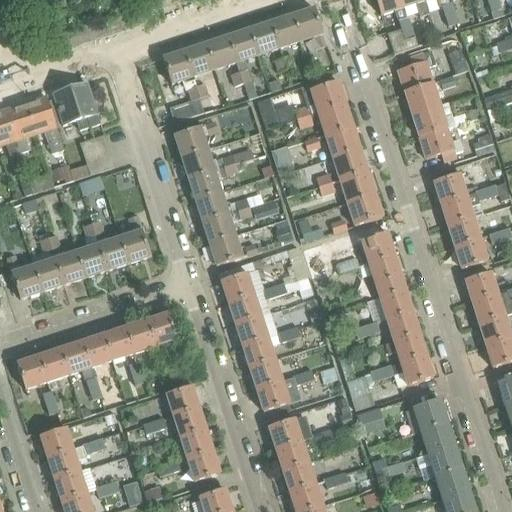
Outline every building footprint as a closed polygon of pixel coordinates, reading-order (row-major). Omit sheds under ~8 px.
[(122,5),(120,0),(103,0),(100,1),(103,12),(122,5)] [(400,33),(411,29),(407,19),(406,20),(402,10),(399,0),(373,0),(380,18),(393,13),(397,24),(397,23),(400,33)] [(422,0),(399,0),(402,10),(415,6),(419,19),(428,16),(424,3),(422,0)] [(445,19),(456,15),(453,5),(451,5),(448,0),(422,0),(424,3),(433,0),(436,0),(439,9),(441,8),(445,19)] [(502,10),(499,0),(489,4),(492,13),(502,10)] [(504,18),(502,10),(492,13),(495,21),(504,18)] [(292,19),(299,40),(313,36),(318,51),(326,48),(314,11),(292,19)] [(445,19),(448,29),(459,25),(456,15),(445,19)] [(299,40),(292,19),(271,25),(279,51),(288,48),(286,44),(299,40)] [(279,51),(271,25),(249,33),(256,54),(270,50),(271,53),(279,51)] [(400,33),(404,43),(414,40),(411,29),(400,33)] [(243,59),(256,54),(249,33),(228,39),(235,61),(240,74),(244,86),(251,83),(243,59)] [(400,33),(387,37),(393,57),(417,49),(414,40),(404,43),(400,33)] [(213,68),(235,61),(228,39),(206,46),(213,68)] [(507,42),(497,46),(501,56),(511,52),(507,42)] [(201,77),(200,73),(213,68),(206,46),(185,54),(192,75),(193,79),(201,77)] [(449,56),(456,78),(469,73),(462,51),(449,56)] [(185,54),(162,61),(171,87),(182,83),(185,93),(187,92),(191,104),(200,101),(196,89),(193,79),(192,75),(185,54)] [(432,86),(427,70),(434,67),(430,54),(409,61),(412,69),(397,74),(404,95),(432,86)] [(291,57),(283,60),(286,72),(295,69),(291,57)] [(283,60),(274,63),(278,74),(286,72),(283,60)] [(456,78),(453,79),(456,87),(473,82),(469,73),(456,78)] [(240,74),(231,77),(235,89),(244,86),(240,74)] [(453,79),(432,86),(404,95),(412,117),(439,109),(435,97),(443,94),(442,92),(456,87),(453,79)] [(279,82),(268,85),(271,94),(280,91),(282,91),(279,82)] [(325,82),(301,90),(302,95),(317,90),(326,87),(325,82)] [(251,83),(244,86),(249,101),(256,99),(251,83)] [(310,119),(318,117),(345,108),(337,84),(326,87),(317,90),(302,95),(307,109),(294,113),(297,123),(310,119)] [(53,97),(54,102),(62,124),(63,128),(76,123),(79,133),(99,126),(86,86),(53,97)] [(204,86),(196,89),(200,101),(208,98),(204,86)] [(493,97),(484,101),(488,115),(498,112),(493,97)] [(52,156),(63,152),(55,126),(48,104),(46,99),(26,106),(36,136),(45,133),(52,156)] [(270,100),(256,105),(265,131),(278,127),(273,112),(270,100)] [(191,104),(169,111),(174,125),(205,115),(200,101),(191,104)] [(54,102),(48,104),(55,126),(62,124),(54,102)] [(26,106),(6,112),(21,156),(32,152),(28,139),(36,136),(26,106)] [(439,109),(412,117),(418,139),(447,130),(468,123),(465,115),(452,120),(447,106),(439,109)] [(318,117),(321,127),(325,139),(352,130),(345,108),(318,117)] [(477,111),(465,115),(468,123),(479,119),(477,111)] [(0,147),(6,146),(14,172),(25,169),(21,156),(6,112),(0,114),(0,147)] [(297,123),(300,131),(312,127),(310,119),(297,123)] [(207,152),(202,138),(217,133),(214,125),(174,138),(181,161),(207,152)] [(325,139),(332,161),(359,152),(352,130),(325,139)] [(451,144),(447,132),(447,130),(418,139),(426,161),(441,157),(443,164),(457,160),(456,156),(463,154),(459,142),(451,144)] [(86,165),(90,177),(115,169),(104,138),(80,146),(86,165)] [(304,145),(307,153),(319,149),(317,140),(304,145)] [(471,146),(475,159),(495,152),(491,140),(471,146)] [(286,150),(272,154),(280,178),(294,173),(286,150)] [(220,161),(211,164),(207,152),(181,161),(188,182),(214,174),(223,171),(220,161)] [(332,161),(339,183),(366,175),(359,152),(332,161)] [(231,158),(220,161),(223,171),(234,167),(231,158)] [(86,165),(71,170),(74,182),(90,178),(90,177),(86,165)] [(70,167),(63,169),(66,179),(68,184),(74,182),(71,170),(70,167)] [(234,167),(223,171),(226,178),(237,174),(234,167)] [(271,168),(261,171),(264,180),(274,177),(271,168)] [(441,207),(467,198),(476,195),(468,173),(433,185),(441,207)] [(195,203),(221,195),(214,174),(188,182),(195,203)] [(339,183),(346,206),(373,197),(366,175),(339,183)] [(30,183),(29,183),(33,195),(34,196),(55,189),(53,184),(51,176),(38,180),(30,183)] [(329,176),(316,181),(319,189),(332,185),(329,176)] [(23,185),(22,185),(25,197),(33,195),(29,183),(23,185)] [(501,206),(511,202),(506,184),(497,187),(500,197),(499,197),(501,206)] [(332,185),(319,189),(322,198),(335,194),(332,185)] [(499,197),(500,197),(497,187),(486,190),(490,200),(499,197)] [(467,198),(441,207),(448,228),(474,219),(471,209),(480,206),(480,204),(490,200),(486,190),(476,194),(477,195),(476,195),(467,198)] [(221,195),(195,203),(202,225),(228,216),(237,213),(235,205),(225,208),(221,195)] [(373,197),(346,206),(354,229),(381,220),(373,197)] [(35,201),(23,206),(25,215),(38,212),(35,201)] [(246,202),(235,205),(237,213),(248,209),(246,202)] [(265,204),(252,209),(255,220),(278,213),(275,202),(265,204)] [(248,209),(237,213),(240,222),(251,218),(248,209)] [(97,216),(88,219),(91,227),(99,224),(97,216)] [(209,246),(234,237),(228,216),(202,225),(209,246)] [(133,236),(119,240),(127,266),(150,259),(137,218),(128,221),(133,236)] [(448,228),(455,250),(481,241),(474,219),(448,228)] [(287,221),(275,225),(277,231),(289,228),(287,221)] [(307,221),(299,223),(305,244),(324,238),(321,230),(312,233),(307,221)] [(331,227),(333,235),(346,231),(343,223),(331,227)] [(127,266),(119,240),(106,245),(99,224),(91,227),(106,273),(127,266)] [(90,250),(76,254),(85,280),(106,273),(91,227),(83,230),(90,250)] [(277,231),(276,232),(280,245),(293,241),(289,228),(277,231)] [(511,234),(511,233),(510,230),(500,233),(504,244),(511,240),(511,234)] [(504,244),(500,233),(490,236),(493,247),(504,244)] [(367,266),(393,258),(386,235),(360,244),(357,234),(348,237),(355,261),(345,264),(348,274),(359,270),(358,269),(367,266)] [(234,237),(209,246),(216,268),(256,255),(254,247),(239,252),(234,237)] [(48,241),(52,252),(60,249),(56,238),(48,241)] [(48,241),(40,244),(43,255),(52,252),(48,241)] [(463,272),(488,263),(481,241),(455,250),(463,272)] [(320,246),(302,252),(312,283),(338,275),(335,267),(336,267),(332,257),(328,243),(320,246)] [(76,254),(76,255),(55,261),(63,287),(85,280),(76,254)] [(42,294),(34,268),(20,273),(15,258),(6,261),(20,301),(42,294)] [(367,266),(376,292),(378,300),(366,304),(373,325),(376,324),(377,327),(386,324),(412,316),(402,284),(394,260),(393,258),(367,266)] [(34,268),(42,294),(63,287),(55,261),(34,268)] [(345,264),(336,267),(335,267),(338,275),(338,277),(348,274),(345,264)] [(252,265),(219,276),(222,284),(242,277),(246,276),(255,273),(252,265)] [(292,278),(284,281),(286,286),(297,283),(306,280),(304,271),(294,275),(291,276),(292,278)] [(263,295),(263,293),(256,273),(255,273),(246,276),(242,277),(222,284),(221,284),(228,306),(263,295)] [(466,283),(474,305),(499,296),(492,275),(466,283)] [(306,280),(297,283),(300,291),(302,298),(311,295),(306,280)] [(286,286),(283,287),(286,296),(300,291),(297,283),(286,286)] [(283,286),(272,290),(273,292),(275,291),(277,299),(286,296),(283,287),(283,286)] [(263,293),(263,295),(228,306),(235,328),(270,316),(266,302),(277,299),(275,291),(273,292),(272,290),(263,293)] [(508,294),(499,296),(474,305),(480,326),(511,315),(511,290),(508,292),(508,294)] [(317,313),(310,315),(313,323),(320,321),(317,313)] [(340,315),(329,318),(333,331),(344,327),(340,315)] [(511,315),(480,326),(487,346),(511,338),(511,337),(511,315)] [(177,342),(168,316),(146,323),(155,349),(177,342)] [(277,336),(270,316),(235,328),(242,349),(277,338),(277,336)] [(393,345),(418,337),(412,316),(386,324),(393,345)] [(125,330),(133,356),(155,349),(146,323),(125,330)] [(379,334),(377,327),(376,324),(373,325),(366,328),(369,337),(379,334)] [(366,328),(355,331),(358,341),(369,337),(366,328)] [(289,334),(291,342),(300,339),(297,329),(286,333),(287,335),(289,334)] [(112,363),(133,356),(125,330),(103,337),(112,363)] [(277,338),(242,349),(249,371),(275,363),(270,348),(291,342),(289,334),(287,335),(286,333),(277,336),(277,338)] [(90,370),(102,366),(105,376),(115,372),(112,363),(103,337),(82,344),(90,370)] [(388,357),(396,355),(400,366),(425,358),(418,337),(393,345),(385,347),(388,357)] [(511,337),(511,338),(487,346),(494,370),(511,364),(511,337)] [(69,377),(82,373),(89,393),(97,391),(96,388),(98,388),(95,379),(93,379),(90,370),(82,344),(60,351),(69,377)] [(47,384),(69,377),(60,351),(39,359),(47,384)] [(167,355),(158,358),(161,368),(171,365),(167,355)] [(380,371),(383,380),(402,374),(406,388),(432,380),(425,358),(400,366),(391,369),(390,367),(380,371)] [(47,384),(39,359),(17,366),(25,391),(47,384)] [(349,359),(340,362),(344,378),(354,375),(349,359)] [(275,363),(249,371),(256,393),(282,384),(275,363)] [(139,374),(141,374),(138,365),(129,368),(132,379),(140,377),(139,374)] [(333,369),(320,374),(324,385),(337,381),(333,369)] [(380,371),(370,374),(370,375),(373,383),(383,380),(380,371)] [(314,382),(312,376),(311,372),(300,376),(301,379),(303,378),(305,385),(314,382)] [(140,377),(132,379),(135,388),(145,385),(141,374),(139,374),(140,377)] [(354,375),(344,378),(346,383),(355,380),(354,375)] [(346,383),(345,383),(351,401),(372,395),(370,387),(374,386),(373,383),(370,375),(355,380),(346,383)] [(263,414),(289,406),(300,402),(296,388),(305,385),(303,378),(301,379),(300,376),(290,379),(291,381),(282,384),(256,393),(263,414)] [(511,380),(499,385),(506,409),(511,406),(511,380)] [(102,399),(98,388),(96,388),(97,391),(89,393),(92,402),(102,399)] [(173,419),(199,411),(191,389),(166,397),(173,419)] [(53,402),(55,402),(52,393),(42,396),(46,407),(54,405),(53,402)] [(351,401),(355,413),(373,407),(373,406),(375,406),(372,395),(351,401)] [(440,401),(412,411),(406,413),(409,421),(415,419),(420,434),(448,425),(440,401)] [(54,405),(46,407),(49,416),(59,413),(55,402),(53,402),(54,405)] [(86,409),(80,411),(83,419),(92,417),(90,411),(86,409)] [(180,441),(205,433),(199,411),(173,419),(180,441)] [(356,418),(362,436),(384,429),(378,411),(356,418)] [(353,426),(349,414),(340,417),(344,429),(353,426)] [(155,425),(152,426),(155,435),(166,431),(163,422),(163,421),(154,423),(155,425)] [(268,430),(275,452),(301,444),(294,421),(268,430)] [(152,426),(155,425),(154,423),(142,427),(143,429),(146,438),(155,435),(152,426)] [(427,457),(455,448),(448,425),(420,434),(427,456),(427,457)] [(40,439),(47,459),(72,451),(66,430),(40,439)] [(322,437),(324,445),(333,441),(330,432),(319,436),(319,438),(322,437)] [(205,433),(180,441),(187,462),(212,454),(205,433)] [(319,438),(319,436),(310,438),(313,448),(324,445),(322,437),(319,438)] [(91,443),(94,453),(105,449),(101,440),(91,443)] [(84,456),(94,453),(91,443),(81,446),(82,448),(72,451),(47,459),(54,482),(80,474),(76,463),(85,460),(84,456)] [(301,444),(275,452),(282,473),(308,465),(301,444)] [(434,480),(463,470),(455,448),(427,457),(427,456),(417,460),(420,471),(430,467),(434,480)] [(212,454),(187,462),(177,465),(180,473),(189,470),(194,484),(219,476),(212,454)] [(374,473),(386,469),(383,461),(371,465),(374,473)] [(308,465),(282,473),(289,495),(315,487),(311,474),(321,471),(318,462),(308,465)] [(168,468),(171,476),(180,473),(177,465),(176,464),(166,467),(166,469),(168,468)] [(403,464),(386,469),(389,478),(406,472),(403,464)] [(166,469),(166,467),(156,470),(160,481),(171,476),(168,468),(166,469)] [(386,469),(374,473),(376,481),(389,478),(386,469)] [(463,470),(434,480),(442,503),(470,493),(463,470)] [(80,474),(54,482),(61,503),(86,495),(80,474)] [(338,488),(347,485),(344,475),(332,479),(333,481),(335,480),(338,488)] [(332,479),(324,481),(327,491),(338,488),(335,480),(333,481),(332,479)] [(105,487),(108,496),(119,493),(116,484),(105,487)] [(105,487),(95,490),(98,499),(108,496),(105,487)] [(294,511),(311,511),(322,509),(315,487),(289,495),(294,511)] [(160,489),(145,493),(149,504),(163,500),(160,489)] [(202,511),(231,511),(225,492),(199,500),(202,511)] [(476,511),(470,493),(442,503),(444,511),(476,511)] [(375,494),(363,498),(367,510),(379,506),(375,494)] [(63,511),(91,511),(86,495),(61,503),(63,511)]
